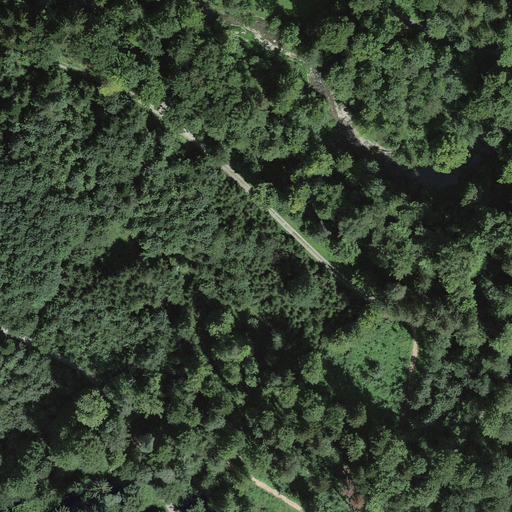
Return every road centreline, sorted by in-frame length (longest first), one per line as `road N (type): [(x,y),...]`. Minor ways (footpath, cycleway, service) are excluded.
road 1 (track): [(511,339),(408,316),(358,290),(174,118)]
road 2 (track): [(259,314),(0,147)]
road 3 (track): [(0,316),(64,342),(112,377),(178,511)]
road 4 (track): [(259,314),(174,118)]
road 5 (track): [(403,437),(357,389),(259,314)]
road 6 (track): [(425,511),(511,370)]
road 7 (track): [(174,118),(128,38),(84,0)]
road 8 (track): [(511,52),(470,45),(371,0)]
road 9 (track): [(40,511),(145,453)]
